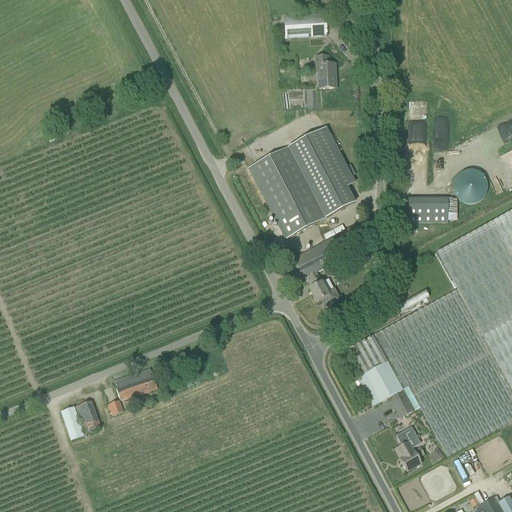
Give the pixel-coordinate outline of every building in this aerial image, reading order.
[(285,40),(327,38),(325,16),(284,19),(285,40)] [(319,91),(335,90),(334,75),(335,75),(335,66),(328,66),(327,58),(315,59),(316,75),(318,75),(319,91)] [(423,145),(422,112),(411,112),(411,122),(412,122),(413,145),(423,145)] [(248,169),(286,241),(355,205),(347,189),(354,185),(325,129),(248,169)] [(335,142),(339,153),(344,150),(340,140),(335,142)] [(455,203),(486,203),(486,172),(455,172),(455,203)] [(447,199),(407,199),(407,224),(446,225),(447,199)] [(511,212),(452,246),(436,254),(457,291),(422,311),(349,351),(364,377),(357,380),(373,408),(388,400),(400,421),(419,410),(447,459),(511,423),(511,212)] [(346,233),(290,262),(294,270),(285,275),(291,288),(309,279),(314,288),(309,291),(316,305),(321,302),(324,309),(339,301),(334,291),(327,295),(321,284),(316,275),(332,267),(357,254),(346,233)] [(150,371),(113,383),(120,402),(125,400),(126,401),(157,391),(150,371)] [(84,435),(101,430),(91,402),(75,407),(84,435)] [(122,414),(118,403),(109,406),(113,418),(122,414)] [(61,412),(70,442),(84,437),(75,408),(61,412)] [(415,453),(410,443),(396,451),(401,461),(400,462),(406,474),(421,466),(417,460),(423,456),(420,450),(415,453)] [(432,443),(425,448),(436,463),(443,458),(432,443)] [(479,494),(468,500),(472,508),(483,503),(479,494)] [(500,496),(494,499),(480,507),(483,511),(501,511),(498,506),(501,504),(501,503),(500,502),(502,501),(500,496)] [(501,503),(501,504),(498,506),(501,511),(511,511),(511,504),(509,498),(501,503)]
